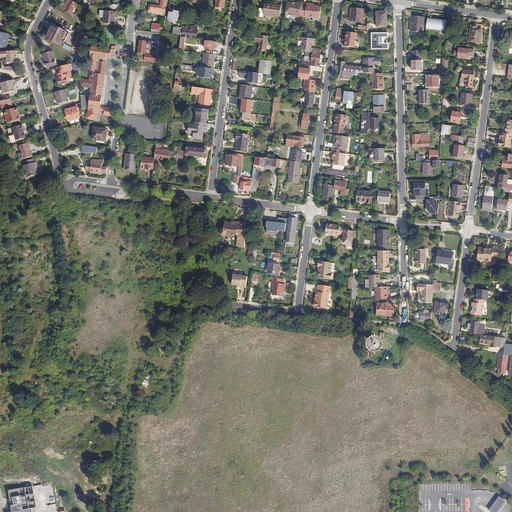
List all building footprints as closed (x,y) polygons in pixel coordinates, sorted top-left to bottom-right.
[(74,17),(77,19),(80,14),(76,12),(75,15),(72,13),(77,4),(70,0),(66,0),(65,3),(66,4),(63,10),(71,15),(74,16),(74,17)] [(155,11),(155,13),(165,14),(166,0),(161,0),(160,6),(149,5),(148,12),(151,12),(151,10),(155,11)] [(224,0),(215,0),(215,7),(224,8),(224,0)] [(291,2),(287,2),(285,14),(288,15),(289,14),(293,14),(295,17),(300,17),(300,16),(302,6),(302,2),(298,1),(296,3),(294,4),(292,3),(291,2)] [(281,6),(265,3),(263,14),(280,16),(281,6)] [(306,6),(302,6),(300,16),(320,18),(321,7),(313,6),(306,5),(306,6)] [(357,20),(362,20),(363,9),(351,8),(350,21),(357,22),(357,20)] [(104,10),(104,11),(103,18),(102,23),(114,25),(116,12),(104,10)] [(179,12),(174,10),(173,13),(169,12),(168,19),(177,20),(179,12)] [(386,12),(376,12),(377,27),(387,26),(386,12)] [(424,30),(425,17),(415,16),(414,21),(411,21),(410,32),(419,32),(420,26),(421,26),(421,29),(424,30)] [(446,21),(427,19),(426,28),(444,30),(446,21)] [(159,27),(159,25),(152,24),(151,32),(158,32),(159,27)] [(62,47),(68,33),(53,25),(48,33),(46,32),(43,37),(62,47)] [(185,37),(192,38),(192,35),(196,36),(197,27),(184,25),(183,34),(186,35),(185,37)] [(471,25),(469,42),(481,43),(482,29),(477,28),(477,26),(471,25)] [(181,35),(182,27),(174,26),(172,34),(181,35)] [(9,34),(0,32),(0,46),(7,47),(9,34)] [(356,33),(346,32),(344,46),(355,47),(356,33)] [(388,33),(371,33),(372,49),(388,49),(388,33)] [(259,42),(258,49),(260,51),(264,51),(266,50),(268,36),(255,34),(254,41),(259,42)] [(315,41),(315,39),(300,37),(300,39),(303,45),(300,47),(299,51),(320,53),(321,49),(312,48),(311,48),(309,45),(312,43),(315,41)] [(216,50),(217,41),(202,39),(201,44),(205,44),(204,49),(216,50)] [(139,40),(137,55),(137,58),(136,60),(157,63),(159,43),(139,40)] [(289,56),(289,52),(283,52),(283,48),(284,48),(285,44),(281,43),(280,52),(286,53),(286,56),(289,56)] [(114,117),(115,109),(101,107),(106,62),(105,62),(106,58),(114,59),(115,56),(115,53),(116,50),(91,47),(88,66),(91,66),(89,79),(79,78),(80,85),(80,87),(91,88),(90,96),(81,95),(81,102),(81,103),(81,105),(81,108),(88,108),(88,113),(84,112),(84,115),(87,116),(87,118),(96,119),(97,111),(104,112),(103,115),(114,117)] [(459,51),(455,51),(454,51),(454,54),(458,55),(457,58),(468,59),(468,58),(473,59),(474,57),(473,57),(474,50),(470,49),(459,48),(459,49),(459,51)] [(78,61),(78,50),(71,52),(69,52),(72,63),(78,61)] [(42,54),(46,68),(57,65),(53,51),(42,54)] [(300,68),(298,78),(305,79),(309,80),(310,70),(312,70),(312,66),(319,67),(321,54),(312,53),(305,52),(305,56),(302,58),(301,61),(299,60),(298,64),(295,64),(294,67),(300,68)] [(213,69),(215,55),(204,53),(202,67),(213,69)] [(339,66),(334,65),(334,70),(359,73),(364,73),(370,73),(374,73),(374,64),(381,64),(381,59),(363,59),(364,68),(358,67),(345,65),(345,62),(340,61),(339,66)] [(272,61),(261,60),(259,73),(266,74),(270,75),(272,61)] [(421,61),(412,60),(412,71),(421,71),(421,61)] [(69,64),(57,67),(59,79),(57,79),(58,84),(68,83),(67,78),(70,77),(69,70),(71,70),(69,64)] [(500,66),(499,74),(507,75),(508,65),(504,64),(504,66),(500,66)] [(465,79),(464,87),(472,88),(474,71),(463,70),(461,79),(465,79)] [(259,73),(249,72),(239,71),(239,75),(249,76),(248,83),(257,84),(259,73)] [(188,73),(182,72),(181,82),(192,83),(194,76),(188,75),(188,73)] [(382,77),(382,73),(374,73),(370,73),(370,78),(372,78),(372,82),(372,89),(383,89),(383,77),(382,77)] [(440,74),(430,74),(430,77),(427,77),(427,87),(431,87),(431,90),(441,90),(440,87),(439,87),(438,79),(440,79),(440,77),(442,77),(442,74),(440,74)] [(11,96),(18,95),(14,77),(1,80),(4,94),(10,93),(11,96)] [(315,86),(316,81),(309,80),(305,79),(304,89),(305,89),(305,93),(306,93),(310,94),(314,94),(315,90),(314,90),(314,86),(315,86)] [(181,89),(182,85),(179,85),(174,84),(173,97),(175,97),(176,88),(181,89)] [(248,86),(241,85),(240,99),(251,100),(252,92),(252,86),(248,86)] [(212,94),(213,89),(192,87),(192,93),(200,94),(199,103),(210,104),(211,94),(212,94)] [(337,88),(336,98),(344,100),(343,103),(347,104),(348,101),(353,101),(354,92),(344,91),(345,89),(337,88)] [(65,89),(55,92),(58,104),(68,101),(65,89)] [(429,104),(429,90),(419,90),(419,104),(429,104)] [(305,107),(313,108),(314,94),(310,94),(306,93),(305,107)] [(471,107),(472,94),(461,93),(460,105),(471,107)] [(384,95),(373,95),(374,107),(384,107),(384,95)] [(13,106),(11,97),(0,100),(2,109),(13,106)] [(76,106),(81,105),(81,103),(65,107),(69,120),(79,117),(76,106)] [(271,120),(270,128),(273,128),(275,111),(279,111),(280,104),(274,103),(272,117),(271,120)] [(206,123),(208,113),(206,113),(207,109),(198,108),(196,118),(195,117),(194,121),(196,121),(196,122),(206,123)] [(29,109),(21,111),(23,118),(31,116),(29,109)] [(462,113),(452,111),(451,122),(460,123),(462,113)] [(369,118),(370,112),(362,112),(361,134),(368,134),(368,131),(370,129),(380,129),(380,118),(369,118)] [(255,118),(256,115),(244,113),(243,120),(253,121),(253,118),(255,118)] [(308,129),(310,114),(304,113),(304,114),(301,113),(299,127),(301,128),(308,129)] [(335,128),(334,133),(344,134),(345,124),(346,125),(347,115),(336,114),(335,120),(336,120),(335,122),(334,122),(334,128),(335,128)] [(511,134),(511,120),(510,129),(502,128),(502,133),(511,134)] [(206,131),(207,123),(206,123),(196,122),(195,122),(194,125),(189,124),(188,133),(194,133),(193,138),(202,140),(203,132),(202,132),(202,130),(203,130),(206,131)] [(26,138),(23,125),(13,128),(16,141),(26,138)] [(450,135),(451,126),(441,125),(441,134),(445,134),(450,135)] [(107,129),(94,127),(92,140),(105,141),(107,129)] [(246,152),(248,135),(247,135),(237,133),(236,140),(237,140),(238,140),(238,142),(237,142),(236,151),(246,152)] [(511,134),(502,133),(501,141),(499,140),(499,146),(511,148),(511,134)] [(305,138),(286,135),(285,145),(303,147),(305,138)] [(347,149),(349,137),(337,135),(335,148),(347,149)] [(421,135),(413,135),(413,147),(430,147),(429,141),(421,141),(421,135)] [(462,146),(464,137),(452,135),(451,140),(456,141),(456,145),(462,146)] [(162,144),(157,143),(155,158),(154,159),(169,161),(171,151),(161,149),(162,144)] [(24,159),(33,157),(29,144),(20,146),(24,159)] [(205,157),(207,146),(188,144),(187,147),(186,147),(185,161),(189,162),(190,155),(195,156),(195,157),(199,158),(200,156),(205,157)] [(385,161),(384,148),(374,148),(374,161),(385,161)] [(467,160),(468,150),(463,149),(462,155),(458,154),(458,158),(461,159),(461,160),(467,160)] [(292,150),(291,161),(290,167),(289,174),(288,182),(299,183),(300,176),(299,176),(300,168),(300,162),(301,162),(303,151),(292,150)] [(346,154),(334,152),(333,157),(334,157),(334,160),(334,165),(345,166),(346,154)] [(135,171),(137,155),(126,154),(124,169),(135,171)] [(242,167),(244,155),(233,154),(233,156),(226,155),(225,165),(229,165),(232,166),(239,167),(242,167)] [(509,157),(504,156),(502,167),(511,168),(511,162),(508,161),(509,157)] [(149,168),(153,169),(154,159),(155,158),(142,157),(140,169),(146,170),(146,168),(149,168)] [(286,160),(266,158),(264,157),(264,158),(255,157),(254,164),(272,166),(272,167),(281,168),(280,175),(284,176),(286,160)] [(33,159),(24,162),(25,165),(24,166),(25,170),(26,170),(27,173),(27,174),(28,178),(35,176),(35,174),(39,173),(36,162),(34,163),(33,159)] [(106,174),(107,167),(102,167),(102,164),(103,164),(104,160),(99,160),(92,159),(91,164),(86,163),(85,170),(90,170),(90,172),(106,174)] [(433,163),(424,163),(423,175),(432,176),(433,163)] [(251,191),(250,192),(256,193),(258,172),(256,172),(256,168),(254,168),(252,182),(248,181),(248,179),(242,178),(240,190),(251,191)] [(511,184),(507,184),(508,175),(500,174),(498,188),(503,189),(507,189),(510,190),(511,189),(511,184)] [(340,195),(348,196),(349,189),(346,189),(347,182),(335,180),(334,185),(334,189),(341,190),(340,195)] [(417,196),(417,200),(426,200),(426,196),(427,196),(427,189),(428,189),(428,183),(414,183),(414,189),(415,189),(415,196),(417,196)] [(323,200),(332,201),(334,189),(334,185),(325,184),(323,200)] [(453,184),(452,197),(462,198),(464,186),(453,184)] [(483,210),(491,211),(495,187),(486,186),(485,195),(483,210)] [(372,191),(357,190),(356,201),(367,202),(367,203),(372,203),(372,191)] [(390,192),(378,191),(377,202),(390,203),(390,192)] [(495,209),(507,211),(508,201),(498,199),(498,203),(496,203),(495,209)] [(437,200),(427,200),(426,202),(428,203),(427,206),(426,206),(425,210),(428,213),(432,213),(434,212),(435,213),(438,214),(439,205),(436,202),(437,200)] [(460,209),(461,202),(449,201),(447,216),(458,218),(459,212),(459,209),(460,209)] [(287,232),(289,219),(278,218),(277,223),(267,221),(266,227),(267,227),(266,232),(273,233),(273,231),(278,232),(278,231),(287,232)] [(296,219),(289,218),(289,219),(287,232),(286,241),(293,242),(296,219)] [(244,247),(246,234),(245,233),(244,233),(245,223),(236,222),(236,223),(225,222),(224,228),(222,228),(220,229),(220,234),(221,236),(231,237),(233,236),(233,234),(238,235),(236,246),(244,247)] [(350,245),(352,245),(354,231),(349,230),(349,229),(344,228),(344,230),(339,229),(340,227),(340,226),(326,224),(325,234),(339,235),(339,234),(343,235),(342,242),(344,244),(350,245)] [(393,235),(382,235),(383,243),(389,243),(389,241),(393,241),(393,239),(393,235)] [(492,258),(495,259),(498,259),(500,248),(493,247),(493,249),(487,248),(487,249),(484,249),(483,248),(480,247),(478,248),(477,259),(485,260),(485,261),(491,262),(492,258)] [(425,249),(415,249),(415,254),(416,254),(416,264),(426,264),(425,249)] [(453,253),(438,250),(436,264),(435,267),(439,268),(440,263),(450,265),(449,269),(453,270),(454,260),(453,253)] [(389,251),(378,251),(378,272),(390,272),(390,263),(389,263),(389,251)] [(269,257),(268,261),(272,261),(276,262),(276,260),(279,260),(280,253),(271,252),(271,257),(269,257)] [(320,266),(319,278),(333,279),(335,263),(319,261),(319,266),(320,266)] [(278,275),(280,264),(272,263),(269,263),(267,274),(278,275)] [(240,286),(241,287),(246,287),(247,276),(233,275),(232,285),(237,285),(240,286)] [(365,287),(369,287),(375,287),(380,287),(380,275),(369,275),(369,280),(365,280),(365,287)] [(284,279),(273,278),(273,283),(274,283),(272,295),(282,296),(283,292),(285,292),(286,284),(284,284),(284,279)] [(440,291),(440,283),(437,283),(433,282),(433,285),(432,290),(440,291)] [(330,286),(318,284),(317,292),(316,292),(315,301),(314,302),(313,305),(315,307),(327,308),(329,293),(330,294),(330,286)] [(432,290),(433,285),(417,284),(417,291),(420,291),(422,291),(422,294),(422,303),(432,303),(432,302),(432,290)] [(386,287),(380,287),(375,287),(375,299),(387,299),(388,299),(388,294),(386,294),(386,287)] [(361,300),(361,298),(356,298),(356,288),(352,288),(352,289),(351,300),(361,300)] [(477,289),(477,293),(476,296),(476,299),(474,299),(473,303),(472,303),(471,307),(472,308),(472,310),(471,311),(471,313),(472,315),(481,316),(482,315),(483,309),(484,308),(484,305),(483,304),(484,300),(487,301),(488,291),(477,289)] [(447,304),(436,302),(434,314),(446,315),(447,304)] [(377,303),(377,308),(376,315),(394,317),(395,304),(377,303)] [(505,345),(504,352),(502,351),(499,354),(496,369),(498,370),(497,377),(501,379),(501,373),(506,373),(508,356),(511,356),(511,344),(505,344),(507,333),(503,332),(503,333),(502,338),(500,337),(483,335),(485,325),(483,324),(479,324),(479,322),(472,321),(472,324),(471,329),(470,333),(481,335),(479,343),(491,345),(491,347),(496,348),(497,344),(505,345)] [(429,381),(441,369),(435,363),(423,375),(429,381)] [(37,511),(37,509),(40,509),(40,508),(41,508),(39,496),(32,497),(31,488),(13,491),(17,511),(37,511)] [(499,495),(489,509),(492,511),(496,511),(505,500),(499,495)]
